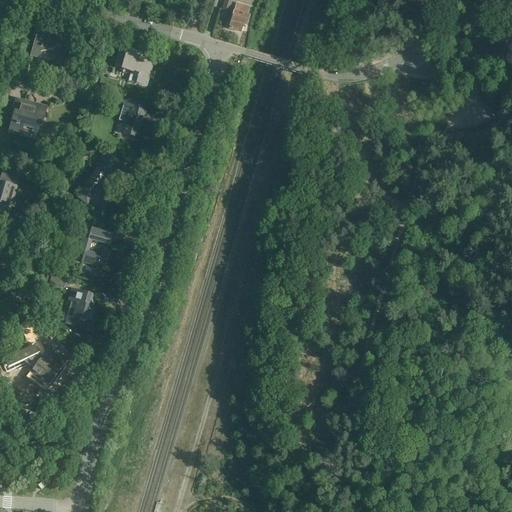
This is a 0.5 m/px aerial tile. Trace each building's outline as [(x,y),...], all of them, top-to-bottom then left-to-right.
[(228,12),(231,3),(231,2),(225,0),(222,10),(228,12)] [(249,7),(249,8),(236,4),(234,13),(233,13),(231,21),(229,20),(228,23),(230,24),(229,29),(240,32),(242,25),(245,26),(248,17),(247,17),(250,7),(249,7)] [(55,60),(56,64),(67,62),(66,57),(60,32),(51,30),(36,25),(30,46),(33,46),(31,53),(55,60)] [(116,63),(114,69),(120,71),(123,72),(129,73),(130,74),(137,76),(135,84),(136,84),(146,87),(153,63),(139,59),(141,54),(136,53),(126,50),(126,51),(121,49),(120,49),(119,53),(116,63)] [(101,63),(98,73),(99,73),(103,75),(107,65),(101,63)] [(11,123),(8,133),(20,136),(22,130),(22,128),(33,131),(35,123),(41,125),(46,108),(27,103),(15,99),(14,104),(9,122),(11,123)] [(148,105),(138,102),(133,101),(124,99),(118,121),(127,124),(125,128),(124,135),(127,136),(138,139),(148,105)] [(78,188),(74,194),(78,197),(78,198),(87,204),(102,182),(104,183),(113,170),(122,174),(127,163),(105,152),(98,161),(101,163),(82,191),(78,188)] [(55,168),(54,173),(65,177),(66,171),(55,168)] [(0,213),(3,215),(5,207),(14,209),(15,204),(13,203),(20,175),(13,173),(2,170),(0,177),(0,213)] [(77,219),(93,223),(94,219),(79,215),(77,219)] [(110,247),(114,235),(91,229),(90,231),(84,229),(77,253),(83,254),(81,263),(98,268),(99,263),(107,266),(110,253),(102,251),(101,255),(89,252),(92,241),(110,247)] [(18,251),(6,258),(9,264),(21,259),(18,251)] [(45,283),(64,289),(66,282),(51,277),(51,278),(47,277),(45,283)] [(68,312),(64,324),(64,325),(66,325),(77,328),(79,320),(85,321),(83,330),(91,332),(97,314),(93,313),(94,308),(93,308),(96,297),(77,292),(70,289),(67,301),(76,304),(74,310),(69,309),(68,312)] [(4,361),(0,363),(0,369),(1,372),(23,362),(33,368),(30,373),(40,381),(40,382),(42,384),(43,383),(48,386),(60,370),(67,359),(57,352),(49,346),(42,357),(39,355),(34,345),(4,359),(4,361)] [(62,403),(56,398),(51,405),(57,409),(62,403)]
